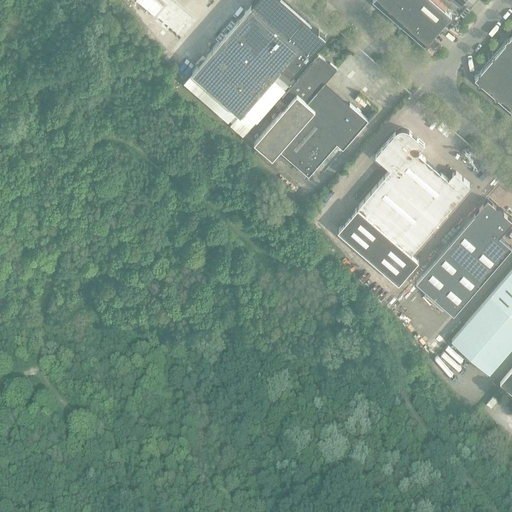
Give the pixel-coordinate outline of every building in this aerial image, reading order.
[(158,0),(138,0),(156,14),(164,5),(158,0)] [(187,78),(183,82),(228,121),(237,110),(240,113),(243,110),(273,76),(275,74),(277,75),(289,85),(289,86),(295,79),(292,76),(290,75),(325,35),(284,0),(254,0),(252,3),(245,11),(236,21),(235,21),(212,47),(191,70),(192,71),(193,71),(187,78)] [(372,0),(425,45),(451,15),(433,0),(372,0)] [(505,41),(505,42),(475,78),(511,109),(511,34),(509,38),(507,38),(505,41)] [(295,79),(289,86),(290,87),(287,91),(282,97),(286,101),(288,102),(256,140),(254,142),(272,157),(279,149),(308,175),(337,143),(343,148),(368,119),(349,103),(347,106),(323,85),(337,68),(330,62),(329,64),(325,61),(318,55),(296,80),(295,79)] [(240,113),(230,125),(243,136),(255,121),(243,110),(240,113)] [(375,155),(384,163),(390,168),(387,172),(360,204),(358,205),(357,206),(337,229),(398,282),(418,258),(411,252),(460,195),(470,184),(455,170),(448,178),(418,152),(425,144),(409,130),(407,129),(405,128),(403,128),(401,128),(399,129),(397,130),(395,131),(375,155)] [(442,251),(416,281),(453,313),(479,284),(511,246),(499,235),(511,220),(511,219),(487,198),(474,214),(442,251)] [(451,339),(489,372),(511,346),(511,270),(493,293),(451,339)] [(511,367),(500,382),(511,392),(511,367)]
